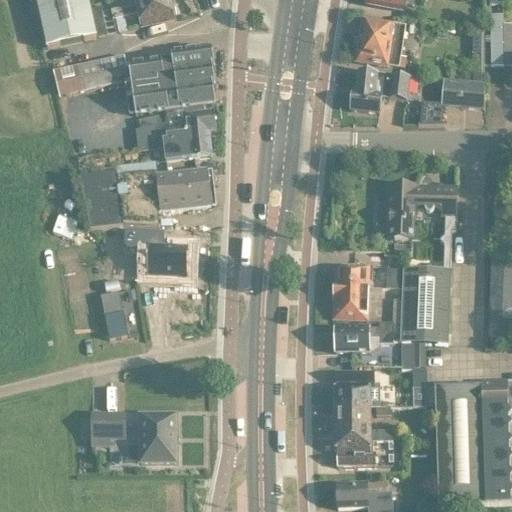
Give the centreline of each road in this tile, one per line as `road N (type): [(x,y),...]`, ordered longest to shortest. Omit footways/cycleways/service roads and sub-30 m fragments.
road 1 (primary): [(261,511),(267,241)]
road 2 (residential): [(511,139),(290,140)]
road 3 (primary): [(290,140),(309,0)]
road 4 (primary): [(283,0),(264,139)]
